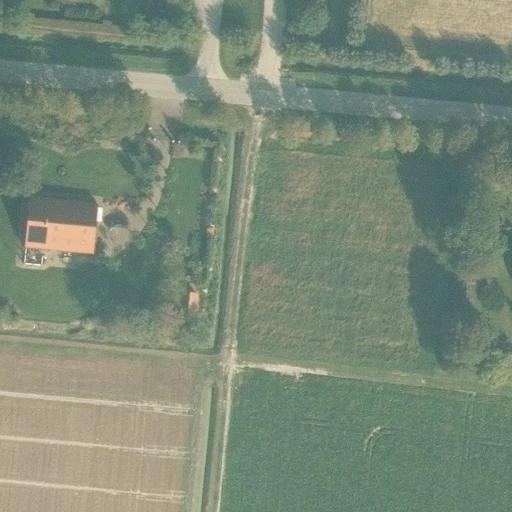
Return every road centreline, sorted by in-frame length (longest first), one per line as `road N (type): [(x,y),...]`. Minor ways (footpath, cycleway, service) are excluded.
road 1 (unclassified): [(511,119),(0,71)]
road 2 (track): [(214,511),(254,93)]
